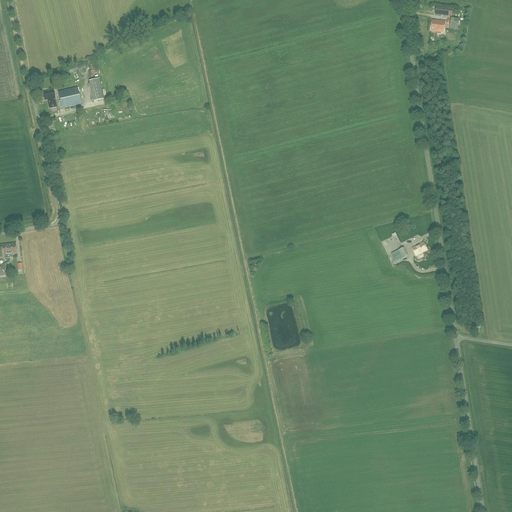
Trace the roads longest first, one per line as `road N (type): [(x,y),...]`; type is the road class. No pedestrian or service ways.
road 1 (unclassified): [(482,511),(402,0)]
road 2 (unclassified): [(55,223),(11,0)]
